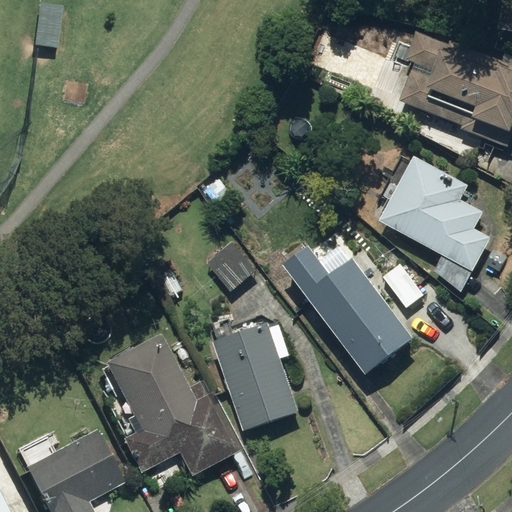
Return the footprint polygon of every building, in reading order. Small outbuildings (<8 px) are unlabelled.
[(67,10),(39,7),(35,51),(63,53),(67,10)] [(392,44),(333,17),(317,54),(376,80),(392,44)] [(421,64),(407,100),(483,129),(488,117),(511,126),(511,56),(509,55),(505,64),(425,33),(414,61),(421,64)] [(421,156),(385,221),(478,271),(496,238),(478,228),(488,209),(468,199),(475,186),(421,156)] [(221,177),(206,190),(222,210),(238,198),(221,177)] [(263,275),(238,239),(215,255),(240,291),(263,275)] [(422,336),(364,258),(342,274),(322,247),(296,266),(375,371),(422,336)] [(408,264),(388,278),(411,311),(431,298),(408,264)] [(306,411),(279,322),(223,339),(250,428),(306,411)] [(183,450),(196,474),(244,450),(215,394),(199,402),(164,332),(109,360),(144,429),(127,438),(144,470),(183,450)] [(128,481),(102,429),(26,467),(49,511),(96,511),(90,500),(128,481)] [(14,511),(0,484),(0,511),(14,511)]
